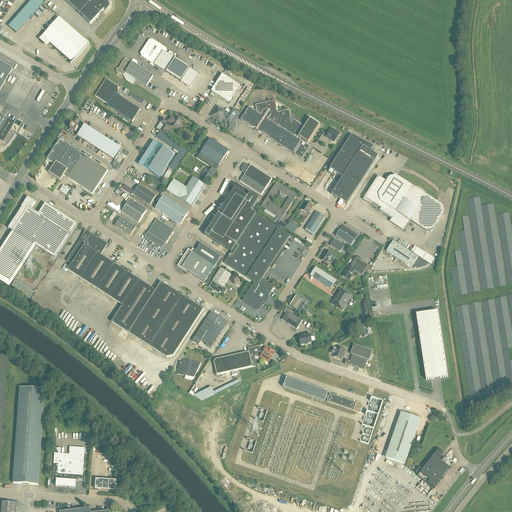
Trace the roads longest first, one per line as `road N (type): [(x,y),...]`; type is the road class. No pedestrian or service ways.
road 1 (primary): [(511,197),(265,73),(149,2)]
road 2 (track): [(235,511),(141,409),(0,297)]
road 3 (track): [(295,356),(234,391),(211,420),(205,444),(214,464),(249,491),(312,511)]
road 4 (track): [(0,338),(110,425),(192,511)]
road 5 (unclassified): [(241,148),(168,100),(89,222)]
road 6 (unclassified): [(444,410),(308,362),(262,333)]
road 7 (unclassified): [(163,270),(241,148)]
road 8 (unclassified): [(262,333),(340,212)]
road 9 (unclassified): [(133,511),(116,502),(0,493)]
road 10 (track): [(349,511),(402,393)]
